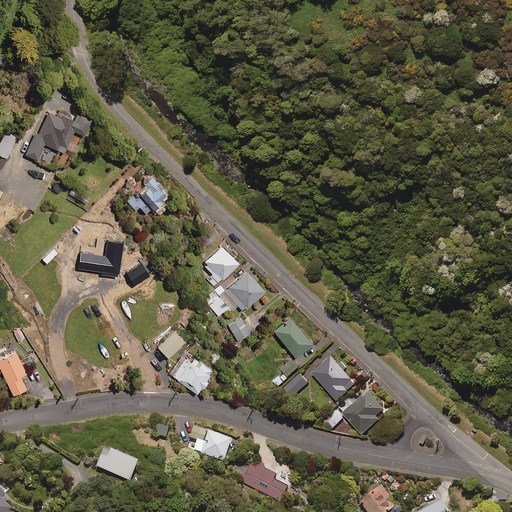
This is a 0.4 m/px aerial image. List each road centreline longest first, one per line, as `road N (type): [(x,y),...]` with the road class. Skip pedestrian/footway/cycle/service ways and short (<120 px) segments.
road 1 (unclassified): [(428,413),(108,99),(79,45),(71,0)]
road 2 (unclassified): [(0,421),(112,402),(192,404),(397,458)]
